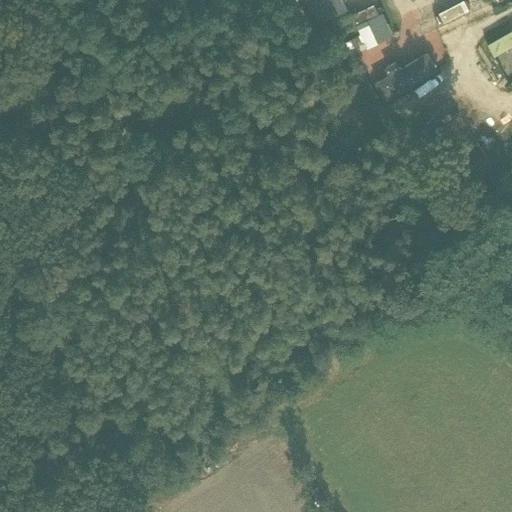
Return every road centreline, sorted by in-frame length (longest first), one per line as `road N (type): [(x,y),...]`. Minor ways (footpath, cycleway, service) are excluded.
road 1 (track): [(386,123),(366,133),(337,199),(222,394),(209,428),(221,511)]
road 2 (track): [(222,394),(66,0)]
road 3 (track): [(0,115),(223,115),(312,133),(366,133)]
